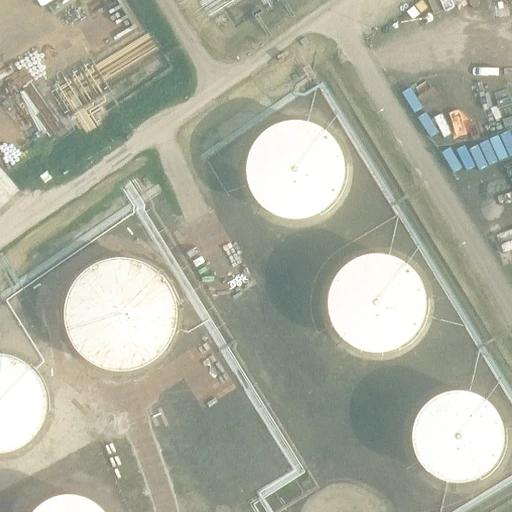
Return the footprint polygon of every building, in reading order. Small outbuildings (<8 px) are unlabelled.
[(339,180),(340,171),(339,163),(337,155),(333,147),(328,141),(322,135),(314,130),(306,127),(298,126),(290,126),(281,127),(274,130),(266,135),(260,140),(255,147),(251,155),(249,163),(248,171),(249,179),(251,188),(255,195),(260,202),(266,208),(273,212),(281,215),(289,217),(298,217),(306,215),(314,212),(321,208),(327,202),(333,195),(336,188),(339,180)] [(423,313),(424,304),(423,295),(421,286),(416,278),(411,271),(404,266),(396,261),(388,258),(379,257),(370,257),(361,259),(353,263),(346,268),(340,275),(335,282),(332,291),(330,299),(330,308),(332,317),(335,325),(340,333),(346,339),(353,345),(361,348),(370,350),(379,351),(388,350),(396,347),(404,342),(411,336),(417,329),(421,321),(423,313)] [(181,326),(182,315),(181,305),(178,294),(173,285),(166,276),(158,269),(148,264),(138,260),(127,258),(116,259),(106,262),(96,266),(87,272),(80,280),(74,289),(70,299),(68,310),(68,321),(70,331),(74,341),(80,351),(87,358),(96,365),(106,369),(116,372),(127,372),(138,371),(148,367),(158,362),(166,355),(173,346),(178,337),(181,326)] [(57,417),(57,408),(57,399),(54,390),(50,382),(44,374),(37,368),(29,364),(20,361),(11,359),(1,360),(0,360),(0,456),(1,457),(11,457),(20,456),(29,453),(37,448),(44,442),(50,435),(54,426),(57,417)] [(510,443),(511,433),(510,424),(508,415),(503,407),(498,399),(490,393),(482,388),(473,385),(464,384),(455,385),(446,387),(437,391),(429,396),(423,403),(418,411),(414,420),(413,429),(413,438),(414,447),(418,456),(423,464),(430,471),(437,476),(446,480),(455,482),(464,483),(474,481),(482,478),(491,473),(498,467),(503,460),(508,452),(510,443)] [(109,511),(108,510),(101,505),(94,500),(85,497),(76,496),(67,496),(58,498),(50,502),(43,507),(38,511),(109,511)]
